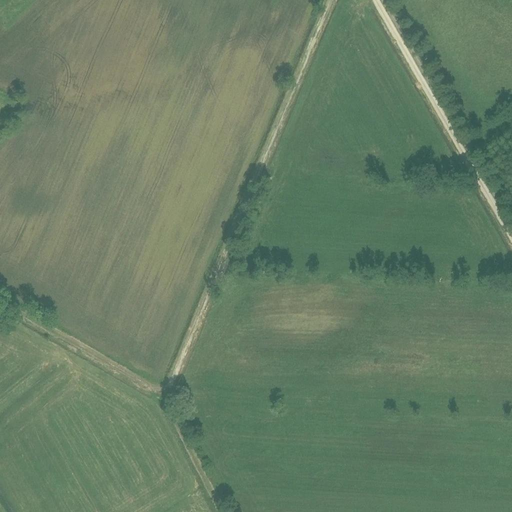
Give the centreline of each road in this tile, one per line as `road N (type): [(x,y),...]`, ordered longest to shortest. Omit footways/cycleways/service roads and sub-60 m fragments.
road 1 (track): [(329,0),(163,396)]
road 2 (track): [(0,300),(163,396),(221,511)]
road 3 (track): [(375,0),(511,238)]
